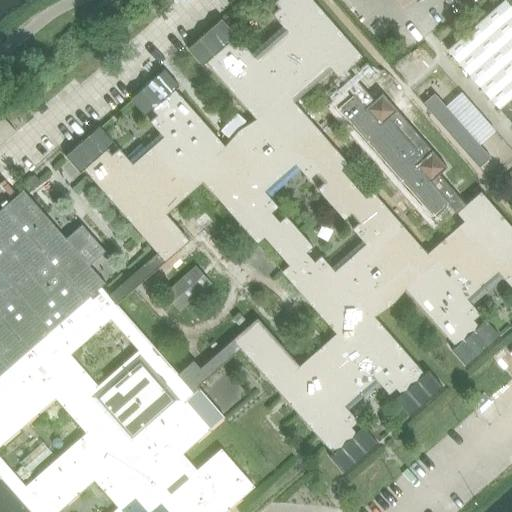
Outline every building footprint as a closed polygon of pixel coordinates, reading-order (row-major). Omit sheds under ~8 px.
[(0,511),(55,511),(91,481),(115,509),(111,511),(223,511),(252,487),(220,450),(194,472),(179,455),(209,429),(223,417),(197,388),(239,351),(331,455),(327,459),(342,476),(376,446),(361,429),(354,435),(350,430),(357,423),(343,408),(373,381),(387,397),(394,391),(398,396),(391,402),(406,419),(440,389),(426,372),(422,376),(372,319),(389,308),(402,292),(452,349),(449,352),(464,369),(495,342),(498,339),(495,336),(483,322),(476,328),(471,323),(478,317),(465,301),(495,275),(508,290),(511,287),(511,233),(495,214),(478,195),(463,209),(437,179),(444,172),(379,99),(372,105),(345,75),(361,61),(306,0),(253,0),(265,13),(272,7),(276,12),(269,18),(283,34),(252,60),(239,45),(232,51),(227,46),(234,40),(219,23),(185,53),(200,70),(203,66),(253,123),(236,135),(223,149),(173,92),(177,89),(162,73),(128,103),(143,119),(150,113),(154,119),(148,125),(161,140),(130,167),(117,152),(110,158),(105,152),(112,146),(97,130),(63,159),(78,176),(82,173),(155,256),(108,297),(101,289),(104,286),(88,267),(104,253),(82,227),(65,242),(22,192),(0,211),(0,511)] [(495,11),(448,52),(481,92),(483,90),(495,104),(499,108),(509,100),(511,97),(511,0),(507,0),(502,5),(495,11)] [(434,94),(423,104),(479,168),(490,158),(434,94)] [(511,97),(509,100),(499,108),(511,122),(511,97)] [(0,145),(14,134),(0,118),(0,117),(0,145)] [(41,185),(35,177),(25,184),(32,193),(41,185)] [(47,210),(59,200),(46,185),(35,195),(47,210)]
